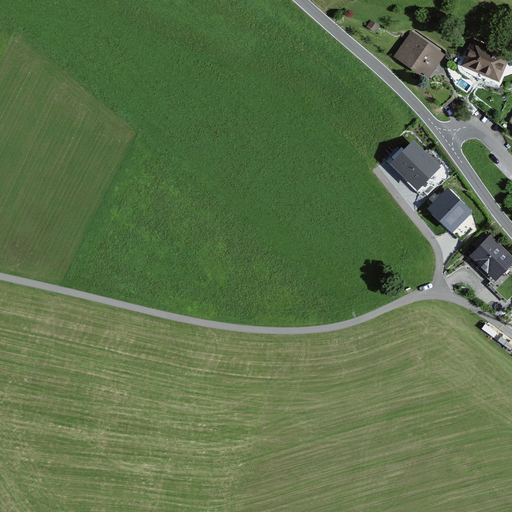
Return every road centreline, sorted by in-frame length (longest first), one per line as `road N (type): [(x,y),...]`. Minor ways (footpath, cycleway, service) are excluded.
road 1 (residential): [(0,274),(179,317),(272,330),(345,323),(435,292),(511,333)]
road 2 (tertiary): [(302,0),(444,138)]
